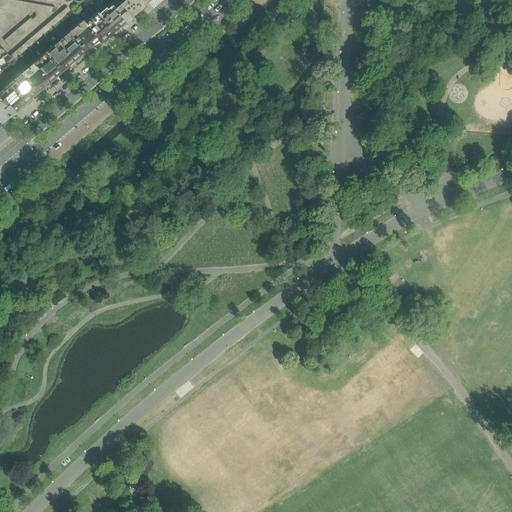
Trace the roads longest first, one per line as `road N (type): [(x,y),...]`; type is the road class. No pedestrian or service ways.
road 1 (secondary): [(21,165),(215,0)]
road 2 (secondary): [(161,18),(9,150)]
